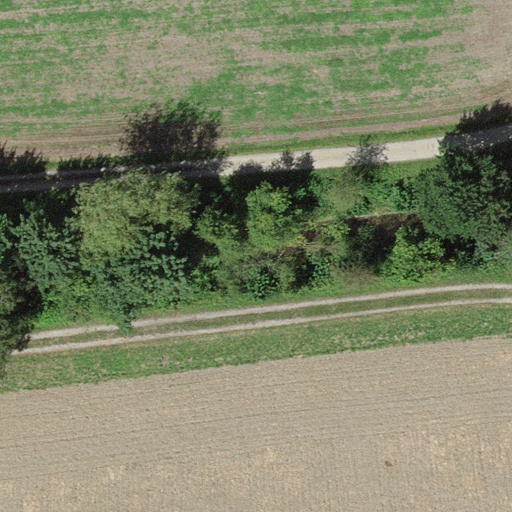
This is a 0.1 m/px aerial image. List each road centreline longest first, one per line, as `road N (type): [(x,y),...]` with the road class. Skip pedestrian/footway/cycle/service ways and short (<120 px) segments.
road 1 (track): [(0,194),(474,142),(511,131)]
road 2 (track): [(0,357),(511,295)]
